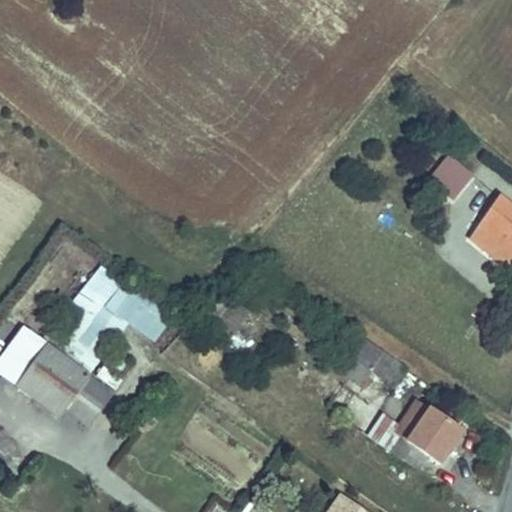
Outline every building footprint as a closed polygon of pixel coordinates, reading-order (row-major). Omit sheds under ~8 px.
[(442,156),(418,186),(439,203),(464,174),(442,156)] [(511,257),(511,211),(492,195),(463,229),(506,264),(511,257)] [(260,266),(248,259),(233,283),(245,291),(260,266)] [(103,267),(50,335),(93,368),(127,325),(151,344),(170,319),(103,267)] [(222,319),(232,329),(246,314),(235,305),(222,319)] [(401,368),(361,336),(349,351),(390,382),(401,368)] [(64,401),(89,419),(113,386),(47,338),(17,379),(58,409),(64,401)] [(324,398),(376,438),(388,423),(373,411),(377,406),(340,378),(324,398)] [(388,423),(376,438),(408,463),(419,449),(433,460),(454,433),(421,408),(401,433),(388,423)] [(348,511),(321,493),(307,511),(348,511)]
